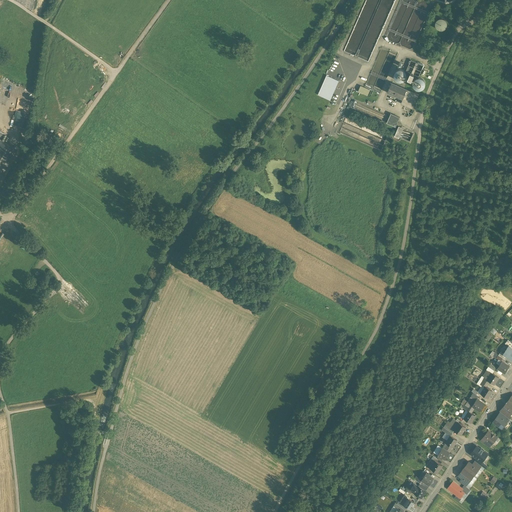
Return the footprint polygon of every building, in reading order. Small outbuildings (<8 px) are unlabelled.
[(447,27),(447,24),(447,22),(445,20),(443,19),(441,18),(439,19),(437,20),(436,22),(435,25),(436,27),(437,29),(439,30),(441,30),(443,30),(445,29),(447,27)] [(424,66),(411,60),(406,71),(411,73),(414,75),(419,77),(424,66)] [(403,81),(405,79),(405,80),(407,77),(406,76),(406,74),(405,72),(404,70),(401,70),(399,70),(397,70),(395,72),(394,74),(394,76),(395,79),(397,80),(399,81),(401,82),(403,81)] [(340,81),(326,75),(318,95),(331,101),(340,81)] [(413,83),(414,86),(415,88),(417,89),(419,90),(422,89),(424,88),(425,86),(425,84),(425,82),(424,80),(422,79),(421,78),(419,78),(417,79),(415,80),(414,82),(413,83)] [(407,89),(392,82),(387,92),(403,99),(407,89)] [(370,90),(360,86),(358,91),(368,95),(370,90)] [(419,94),(407,89),(403,99),(401,103),(413,108),(419,94)] [(400,117),(391,113),(391,114),(389,117),(387,123),(396,126),(400,117)] [(399,126),(395,136),(399,138),(400,137),(403,129),(404,128),(399,126)] [(414,134),(403,129),(400,137),(410,142),(414,134)] [(0,178),(16,150),(0,140),(0,141),(0,178)] [(511,348),(511,347),(509,346),(503,354),(503,355),(507,357),(511,360),(511,348)] [(503,363),(499,360),(497,364),(499,365),(497,369),(505,374),(509,367),(503,363)] [(480,380),(488,384),(490,382),(487,380),(492,373),(493,374),(494,370),(488,367),(484,374),(480,372),(481,371),(470,363),(466,370),(480,380)] [(499,378),(493,374),(492,373),(487,380),(490,382),(494,385),(499,378)] [(481,390),(478,393),(481,394),(488,399),(492,391),(486,387),(483,391),(481,390)] [(471,409),(472,407),(471,406),(476,399),(480,401),(482,398),(480,397),(474,393),(468,402),(465,400),(462,403),(464,404),(471,409)] [(480,401),(476,399),(471,406),(472,407),(479,411),(484,404),(480,401)] [(511,412),(511,407),(507,403),(502,409),(502,410),(509,415),(510,416),(511,412)] [(469,412),(472,414),(474,411),(471,409),(464,404),(462,407),(467,410),(462,417),(465,419),(469,412)] [(472,414),(469,412),(465,419),(472,424),(477,417),(472,414)] [(507,418),(501,413),(498,416),(507,422),(510,419),(507,418)] [(498,416),(494,422),(502,429),(507,422),(498,416)] [(454,431),(459,423),(451,418),(449,421),(447,419),(444,424),(449,428),(448,429),(454,434),(455,434),(457,432),(454,431)] [(466,427),(459,423),(454,431),(457,432),(461,435),(466,427)] [(452,437),(454,434),(448,429),(441,440),(446,443),(450,436),(452,437)] [(497,438),(488,431),(483,438),(484,438),(492,445),(497,438)] [(452,437),(450,436),(446,443),(447,444),(452,447),(457,440),(452,437)] [(492,445),(484,438),(481,441),(490,448),(492,445)] [(480,450),(477,447),(471,454),(477,459),(481,462),(481,461),(483,458),(484,459),(488,455),(484,452),(484,450),(482,449),(480,450)] [(449,452),(442,448),(440,452),(438,455),(443,459),(445,460),(450,453),(449,452)] [(442,460),(443,459),(438,455),(440,452),(436,449),(432,455),(439,459),(439,458),(442,460)] [(436,461),(437,463),(439,460),(439,459),(432,455),(429,459),(432,460),(427,467),(431,469),(436,461)] [(481,461),(481,462),(477,459),(475,461),(481,466),(485,469),(487,466),(481,461)] [(436,461),(431,469),(437,473),(442,466),(437,463),(436,461)] [(475,461),(472,465),(478,470),(481,466),(475,461)] [(472,465),(469,462),(464,469),(473,476),(478,470),(472,465)] [(473,476),(477,479),(485,469),(481,466),(478,470),(473,476)] [(473,476),(464,469),(458,476),(461,479),(468,483),(473,476)] [(421,480),(424,482),(429,486),(433,479),(426,473),(421,480)] [(465,486),(469,489),(477,479),(473,476),(468,483),(465,486)] [(462,488),(453,482),(447,489),(456,496),(460,499),(464,494),(466,492),(462,488)] [(418,486),(414,483),(410,488),(414,491),(418,486)] [(465,486),(464,485),(462,488),(466,492),(468,494),(471,490),(469,489),(465,486)] [(426,491),(418,486),(414,491),(413,493),(421,498),(423,495),(426,491)] [(416,503),(407,498),(403,504),(407,507),(411,510),(412,510),(413,511),(415,507),(413,506),(416,503)] [(405,510),(407,507),(403,504),(398,501),(395,503),(399,506),(405,510)]
